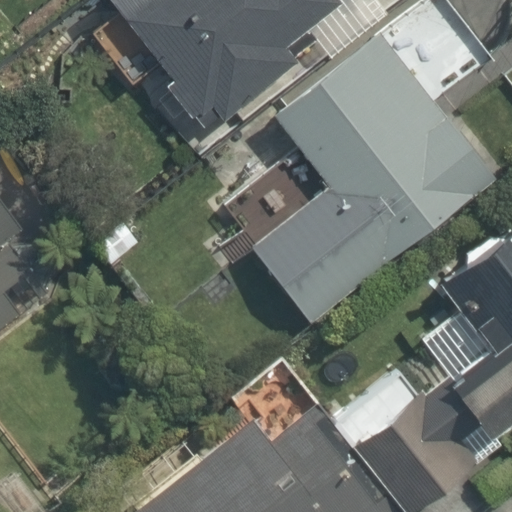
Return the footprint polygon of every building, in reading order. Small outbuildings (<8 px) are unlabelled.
[(116,0),(214,125),(282,73),(300,59),(285,41),(338,0),(116,0)] [(390,255),(497,173),(384,26),(276,108),(334,183),(258,242),(313,314),(390,255)] [(511,222),(442,277),(490,338),(370,430),(414,487),(511,412),(511,222)] [(0,226),(0,329),(47,298),(0,226)] [(403,511),(413,505),(326,393),(266,439),(245,412),(115,511),(403,511)]
